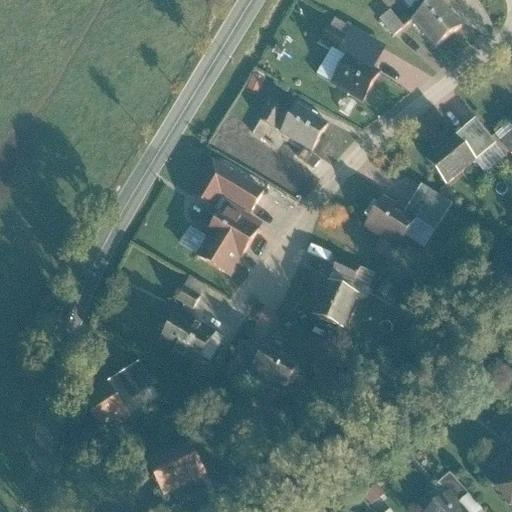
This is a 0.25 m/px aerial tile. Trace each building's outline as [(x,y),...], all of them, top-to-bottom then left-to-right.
[(465,28),(442,0),(438,0),(414,20),(439,50),(465,28)] [(383,78),(351,58),(335,85),(367,104),(383,78)] [(332,128),(299,109),(284,135),(317,154),(332,128)] [(483,165),(488,172),(511,154),(483,119),(431,160),(453,188),(483,165)] [(511,129),(502,137),(511,151),(511,129)] [(268,192),(212,160),(192,196),(217,211),(224,198),(254,216),(268,192)] [(430,229),(442,235),(460,203),(428,186),(414,212),(387,197),(369,229),(415,255),(430,229)] [(266,228),(230,206),(198,258),(235,280),(266,228)] [(377,290),(382,270),(337,260),(324,320),(353,326),(362,287),(377,290)] [(199,312),(214,290),(195,278),(181,300),(199,312)] [(220,338),(179,316),(161,350),(202,372),(220,338)] [(306,364),(270,346),(253,378),(289,397),(306,364)] [(111,385),(84,402),(107,438),(134,421),(111,385)] [(208,479),(189,442),(149,462),(167,499),(208,479)] [(511,465),(493,482),(511,504),(511,465)] [(466,511),(451,495),(431,511),(466,511)]
